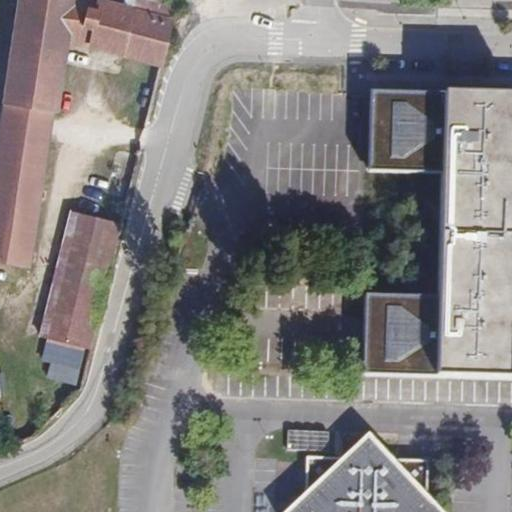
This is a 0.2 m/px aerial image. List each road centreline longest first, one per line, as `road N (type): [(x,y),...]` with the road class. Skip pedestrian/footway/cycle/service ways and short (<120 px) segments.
road 1 (residential): [(189,77),(98,389),(55,442),(0,466)]
road 2 (residential): [(511,49),(317,40)]
road 3 (residential): [(317,40),(217,44),(189,77)]
